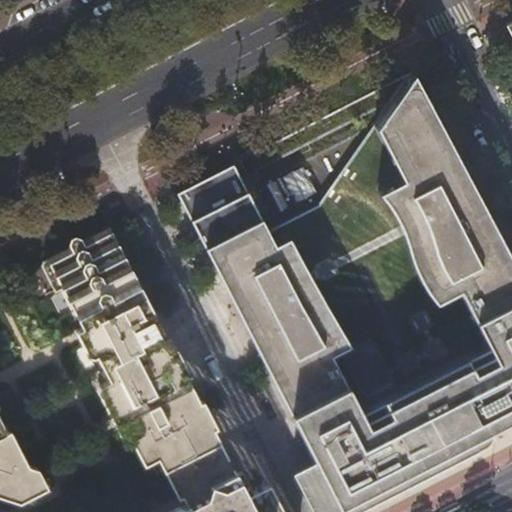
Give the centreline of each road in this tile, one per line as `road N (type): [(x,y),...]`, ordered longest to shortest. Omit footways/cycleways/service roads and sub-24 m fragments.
road 1 (primary): [(0,170),(323,0)]
road 2 (residential): [(161,250),(299,511)]
road 3 (unclassified): [(511,150),(430,0)]
